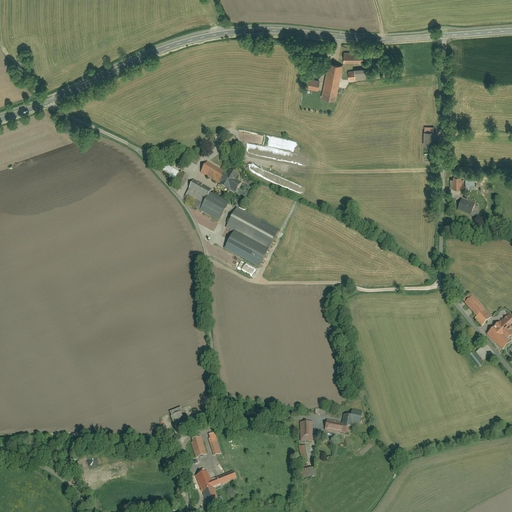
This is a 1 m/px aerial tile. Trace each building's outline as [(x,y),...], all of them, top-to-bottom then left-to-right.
[(364,52),(343,53),(343,64),(364,64),(364,52)] [(329,64),(322,100),(336,103),(343,67),(329,64)] [(349,70),(349,80),(369,80),(369,70),(349,70)] [(308,80),(306,90),(319,92),(321,83),(308,80)] [(424,129),(424,147),(435,147),(435,129),(424,129)] [(208,159),(200,173),(238,194),(246,180),(208,159)] [(181,186),(183,184),(188,176),(168,165),(163,173),(171,177),(170,180),(181,186)] [(194,181),(186,196),(203,206),(200,212),(221,224),(230,207),(211,196),(213,192),(194,181)] [(464,198),(458,212),(474,218),(480,204),(464,198)] [(237,208),(227,228),(271,250),(281,230),(237,208)] [(234,233),(225,250),(261,269),(270,252),(234,233)] [(476,297),(466,305),(477,318),(473,322),(479,329),(483,326),(484,327),(494,318),(476,297)] [(511,343),(506,337),(511,332),(511,315),(488,336),(502,351),(511,343)] [(483,350),(477,355),(483,364),(490,359),(483,350)] [(170,416),(178,433),(190,428),(182,411),(170,416)] [(346,416),(344,424),(329,420),(327,430),(348,434),(350,427),(355,428),(356,424),(363,425),(365,414),(355,412),(354,417),(346,416)] [(301,423),(301,443),(315,442),(314,423),(301,423)] [(209,436),(214,457),(222,455),(217,434),(209,436)] [(203,439),(191,442),(195,460),(207,457),(203,439)] [(299,449),(301,466),(310,465),(308,448),(299,449)] [(315,475),(314,467),(299,470),(301,477),(315,475)] [(207,470),(194,475),(208,511),(223,506),(216,489),(238,481),(233,470),(210,479),(207,470)]
